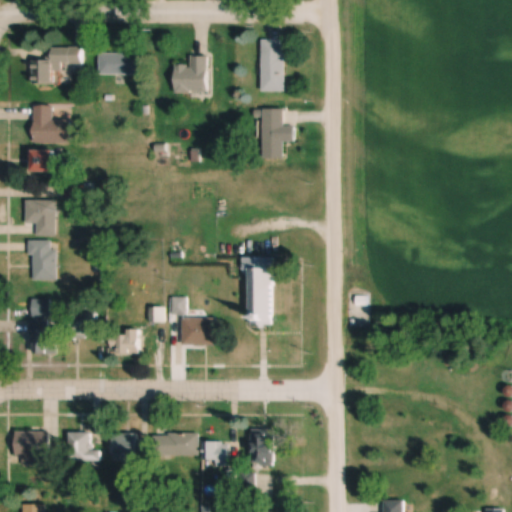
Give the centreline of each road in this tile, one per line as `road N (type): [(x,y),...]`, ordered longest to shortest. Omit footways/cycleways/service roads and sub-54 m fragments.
road 1 (residential): [(338,511),(332,0)]
road 2 (residential): [(338,391),(0,391)]
road 3 (residential): [(0,18),(37,8),(333,13)]
